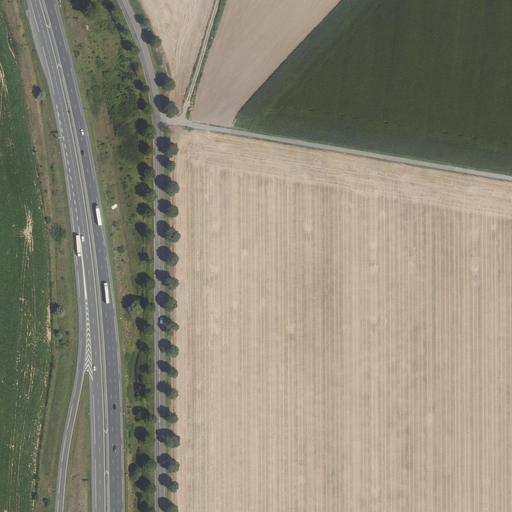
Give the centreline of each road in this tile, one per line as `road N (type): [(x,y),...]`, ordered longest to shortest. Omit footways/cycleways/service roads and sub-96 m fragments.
road 1 (motorway): [(113,511),(101,260),(48,0)]
road 2 (tertiary): [(159,511),(156,118)]
road 3 (unclassified): [(156,118),(511,178)]
road 4 (motorway): [(80,206),(83,343),(59,511)]
road 5 (motorway): [(80,206),(99,511)]
road 6 (motorway): [(33,0),(80,206)]
road 7 (track): [(180,122),(219,0)]
road 8 (tertiary): [(156,118),(146,60),(121,0)]
